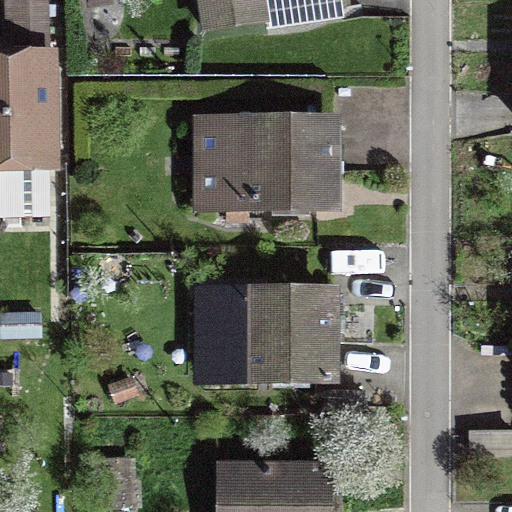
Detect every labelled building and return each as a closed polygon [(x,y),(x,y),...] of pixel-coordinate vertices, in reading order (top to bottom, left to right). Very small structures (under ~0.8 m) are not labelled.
[(51,0),(5,0),(6,67),(0,67),(0,176),(53,176),(51,0)] [(204,0),(208,23),(343,2),(342,0),(204,0)] [(331,116),(195,117),(196,201),(332,199),(331,116)] [(330,291),(202,292),(203,372),(331,371),(330,291)] [(330,511),(331,462),(213,462),(212,511),(330,511)]
